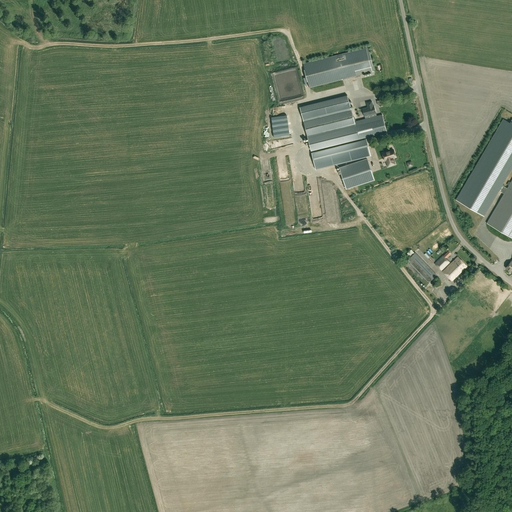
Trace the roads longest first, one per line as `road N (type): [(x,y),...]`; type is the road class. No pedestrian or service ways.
road 1 (unclassified): [(438,307),(482,260),(452,216),(404,0)]
road 2 (track): [(25,43),(122,45),(284,30),(299,63)]
